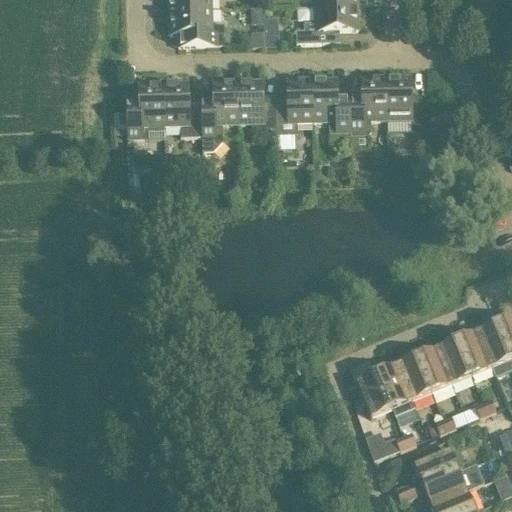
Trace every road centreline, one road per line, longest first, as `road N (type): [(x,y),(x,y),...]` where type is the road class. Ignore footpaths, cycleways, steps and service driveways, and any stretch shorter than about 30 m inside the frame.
road 1 (residential): [(392,61),(155,64),(138,51),(137,0)]
road 2 (residential): [(511,192),(461,73),(430,60),(392,61)]
